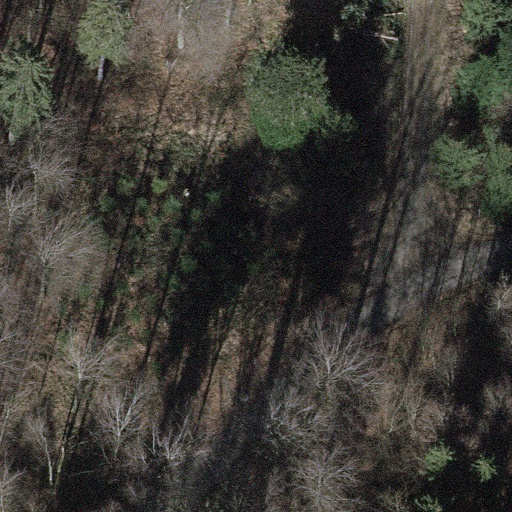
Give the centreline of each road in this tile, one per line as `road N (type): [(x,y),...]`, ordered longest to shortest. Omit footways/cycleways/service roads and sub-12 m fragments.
road 1 (track): [(511,257),(375,302),(162,511)]
road 2 (track): [(452,276),(415,0)]
